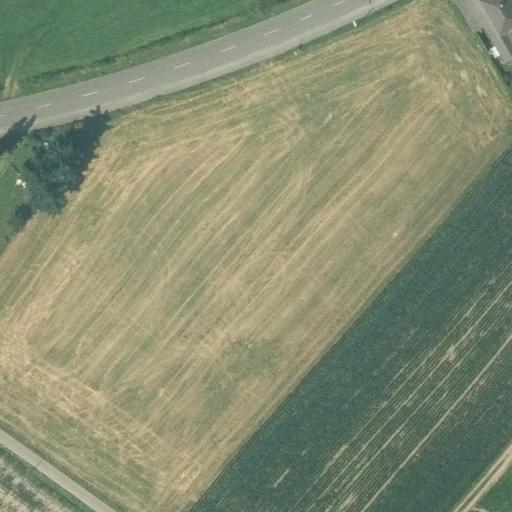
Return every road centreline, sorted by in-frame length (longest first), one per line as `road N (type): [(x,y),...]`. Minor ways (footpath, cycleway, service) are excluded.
road 1 (secondary): [(0,106),(267,32),(342,0)]
road 2 (unclassified): [(0,435),(107,511)]
